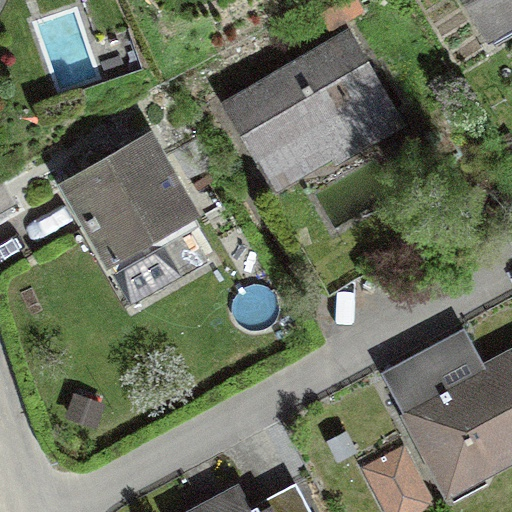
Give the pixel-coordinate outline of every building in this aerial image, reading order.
[(511,0),(465,0),(490,42),(511,29),(511,0)] [(271,86),(237,105),(283,185),(398,120),(352,40),(271,86)] [(125,176),(87,197),(152,318),(224,279),(204,243),(228,230),(182,146),(125,176)] [(511,365),(466,388),(419,411),(453,481),(493,461),(509,493),(511,491),(511,365)] [(235,511),(321,511),(311,494),(277,511),(269,511),(262,498),(235,511)]
